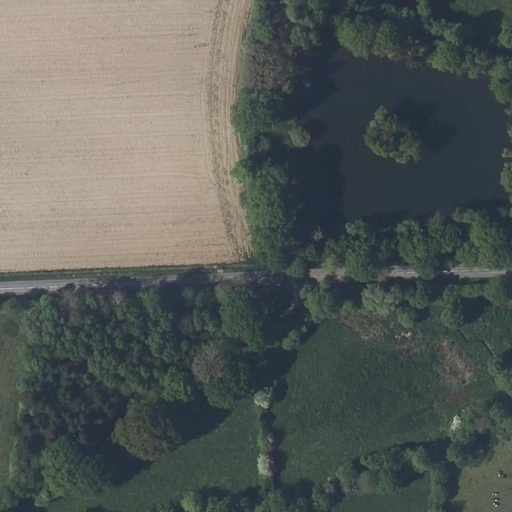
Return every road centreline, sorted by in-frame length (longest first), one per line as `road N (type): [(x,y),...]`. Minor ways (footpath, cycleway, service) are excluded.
road 1 (secondary): [(0,289),(511,270)]
road 2 (track): [(292,278),(287,315),(0,511)]
